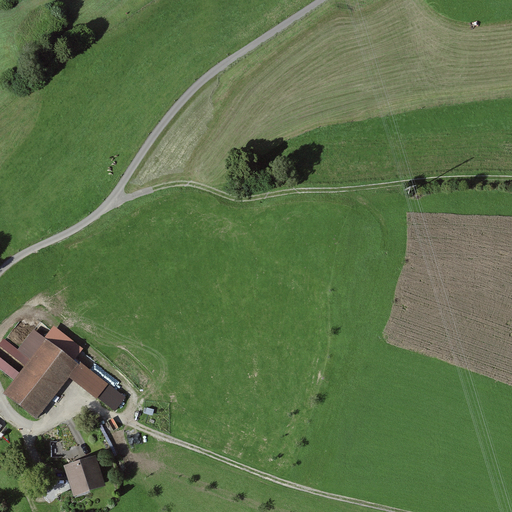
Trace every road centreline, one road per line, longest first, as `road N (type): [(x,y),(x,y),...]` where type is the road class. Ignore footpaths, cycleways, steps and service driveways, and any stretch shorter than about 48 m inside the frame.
road 1 (track): [(35,511),(24,478),(29,445),(35,432),(82,406),(294,487),(402,511)]
road 2 (residential): [(323,0),(189,93),(96,215),(0,271)]
road 3 (track): [(511,179),(242,198),(184,183),(109,203)]
